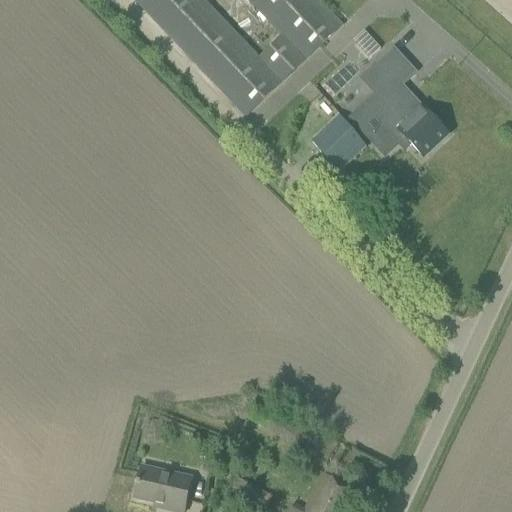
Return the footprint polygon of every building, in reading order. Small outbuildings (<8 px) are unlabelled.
[(246,0),(281,37),(259,58),(203,0),(135,0),(244,117),(341,27),(315,0),(246,0)] [(394,51),(363,79),(376,94),(378,96),(367,107),(383,125),(369,138),(385,156),(404,138),(422,158),(446,136),(401,87),(415,74),(394,51)] [(337,120),(312,143),(339,173),(364,149),(337,120)] [(340,442),(273,405),(268,414),(256,407),(248,423),(326,466),(340,442)] [(148,444),(163,443),(161,422),(146,423),(148,444)] [(184,511),(193,479),(142,467),(134,501),(155,506),(155,510),(164,511),(184,511)] [(343,511),(354,493),(337,483),(324,476),(304,511),(294,505),(289,511),(343,511)] [(226,497),(252,511),(263,511),(272,498),(237,478),(226,497)]
